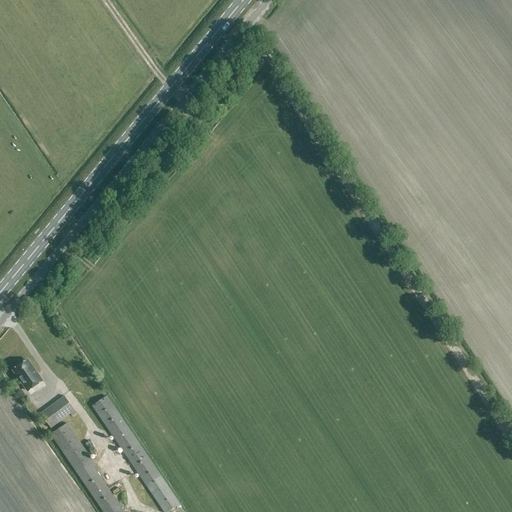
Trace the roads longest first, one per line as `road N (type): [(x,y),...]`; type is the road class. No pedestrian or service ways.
road 1 (track): [(248,22),(511,438)]
road 2 (unclassified): [(5,316),(267,0)]
road 3 (primary): [(0,292),(243,0)]
